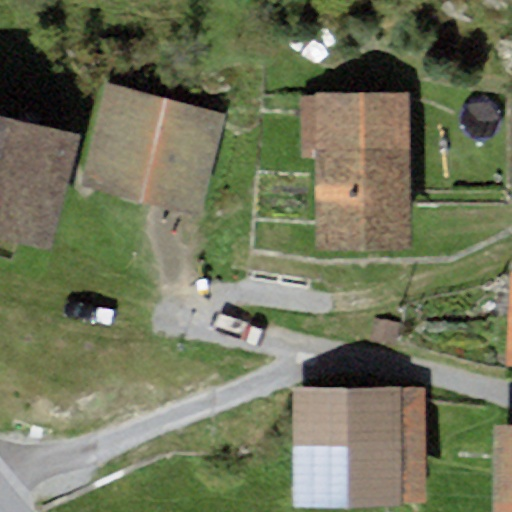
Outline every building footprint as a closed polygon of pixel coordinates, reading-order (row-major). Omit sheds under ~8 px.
[(229,116),(113,83),(84,181),(201,215),(229,116)] [(405,97),(302,95),(301,153),(315,153),(313,244),(403,245),(405,97)] [(78,137),(0,114),(0,229),(48,243),(78,137)] [(511,266),(510,266),(502,367),(511,367),(511,266)] [(424,390),(294,388),(293,498),(423,500),(424,390)] [(511,511),(511,426),(495,426),(493,511),(511,511)]
